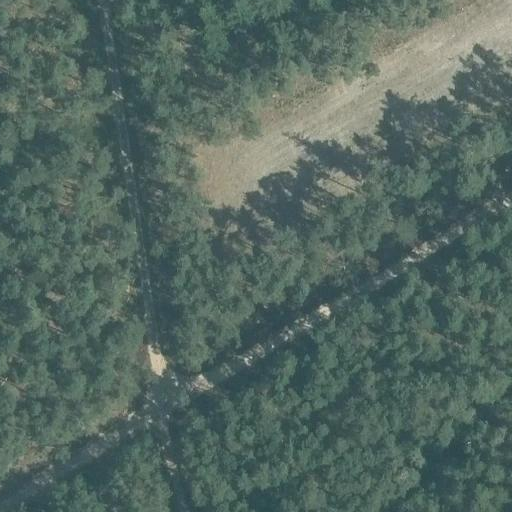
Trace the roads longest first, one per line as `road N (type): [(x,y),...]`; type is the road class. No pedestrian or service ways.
road 1 (track): [(106,0),(158,409)]
road 2 (track): [(158,409),(511,197)]
road 3 (track): [(0,508),(158,409)]
